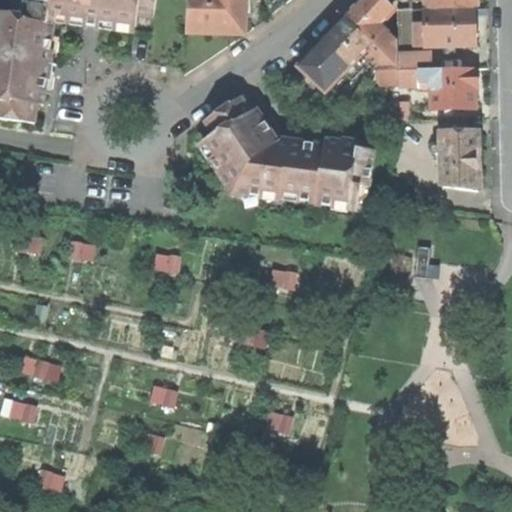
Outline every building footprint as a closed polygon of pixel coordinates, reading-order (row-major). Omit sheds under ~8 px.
[(57,7),(56,17),(84,21),(101,23),(136,28),(138,18),(153,20),(155,0),(35,0),(35,4),(57,7)] [(188,0),(188,34),(223,35),(243,36),(243,0),(188,0)] [(263,0),(270,17),(292,2),(293,0),(263,0)] [(364,0),(358,7),(345,20),(367,41),(380,27),(391,16),(390,8),(382,0),(364,0)] [(396,0),(397,11),(413,11),(412,0),(396,0)] [(426,0),(427,11),(475,10),(478,9),(477,0),(426,0)] [(51,53),(56,17),(57,7),(35,4),(13,1),(10,17),(0,15),(0,120),(35,125),(37,106),(44,107),(47,83),(49,66),(46,65),(48,52),(51,53)] [(414,26),(414,50),(475,48),(475,30),(475,10),(427,11),(425,11),(425,26),(414,26)] [(398,50),(414,50),(414,26),(425,26),(425,11),(413,11),(397,11),(398,44),(398,50)] [(329,36),(322,43),(349,70),(367,51),(372,46),(367,41),(345,20),(329,36)] [(101,23),(84,21),(83,27),(91,28),(100,29),(101,23)] [(393,39),(380,27),(367,41),(372,46),(399,71),(398,56),(398,50),(398,44),(393,44),(393,39)] [(322,43),(297,68),(325,95),(349,70),(322,43)] [(399,71),(372,46),(367,51),(371,55),(367,58),(377,68),(373,72),(380,72),(399,71)] [(431,55),(398,56),(399,71),(418,71),(431,71),(431,55)] [(431,71),(418,71),(419,84),(419,89),(432,89),(432,111),(474,110),(474,89),(476,89),(476,79),(476,70),(431,71)] [(419,84),(418,71),(399,71),(380,72),(380,85),(419,84)] [(241,99),(205,123),(214,137),(205,142),(226,173),(223,175),(232,188),(238,185),(241,190),(281,196),(281,194),(316,198),(316,201),(358,206),(360,189),(369,190),(374,152),(357,151),(358,144),(350,143),(342,142),(342,144),(324,142),(324,148),(323,154),(282,149),(278,144),(267,126),(256,111),(251,114),(241,99)] [(384,104),(384,121),(409,121),(409,103),(384,104)] [(443,172),(443,189),(478,193),(478,164),(478,135),(440,136),(440,149),(440,155),(441,172),(443,172)] [(323,154),(324,148),(280,142),(278,144),(282,149),(323,154)] [(394,253),(395,276),(432,275),(431,244),(416,244),(416,253),(394,253)]
